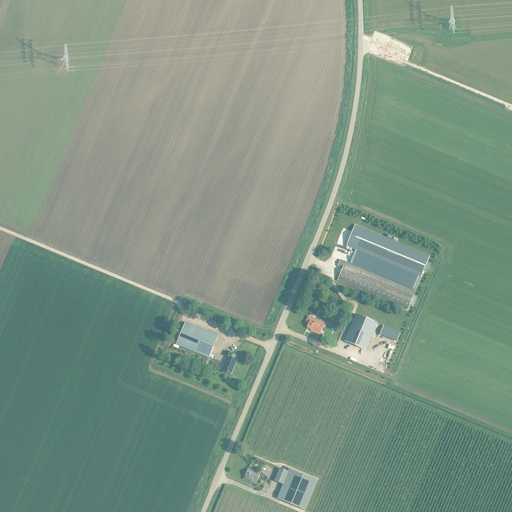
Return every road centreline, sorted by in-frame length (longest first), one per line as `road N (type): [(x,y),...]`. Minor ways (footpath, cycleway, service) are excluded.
road 1 (unclassified): [(201,511),(343,169),(361,44),(358,0)]
road 2 (track): [(511,106),(361,44)]
